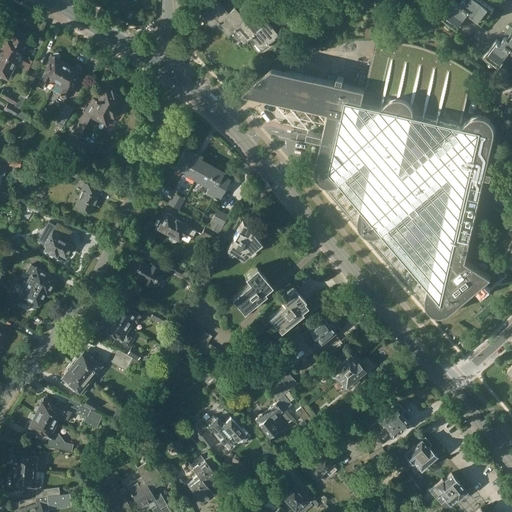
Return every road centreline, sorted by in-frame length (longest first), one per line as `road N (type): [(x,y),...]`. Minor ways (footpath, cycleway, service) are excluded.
road 1 (residential): [(0,402),(98,277),(168,101),(183,82)]
road 2 (secondary): [(183,82),(266,164),(424,355)]
road 3 (residential): [(233,511),(298,447),(424,355)]
